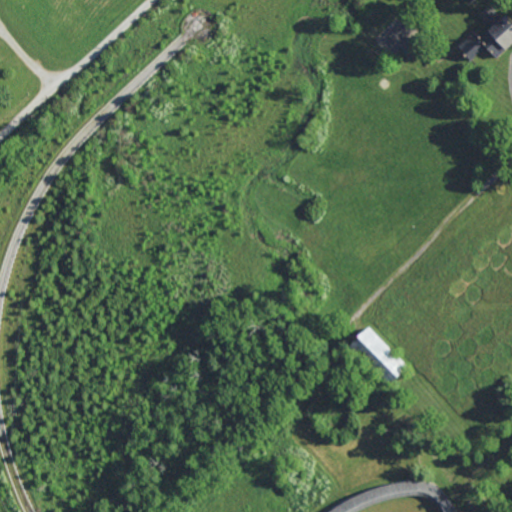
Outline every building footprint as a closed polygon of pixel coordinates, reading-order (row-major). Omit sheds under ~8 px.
[(502,13),(503,11),(511,21),(511,39),(510,41),(496,53),(488,45),(473,58),(461,45),(460,44),(476,30),(477,31),(483,37),(495,26),(482,12),(484,10),(493,2),(502,13)] [(413,57),(404,47),(404,46),(417,33),(418,35),(427,44),(425,46),(423,48),(413,57)] [(315,209),(310,205),(315,198),(320,202),(315,209)] [(376,274),(372,271),(383,259),(387,262),(376,274)] [(369,329),(370,328),(390,348),(409,368),(389,388),(371,369),(353,351),(344,360),(340,357),(356,341),(369,329)] [(424,479),(429,481),(436,483),(443,488),(448,494),(452,500),(453,501),(455,508),(456,511),(327,511),(342,502),(359,493),(375,486),(396,480),(403,480),(409,479),(414,479),(418,479),(421,479),(424,479)]
